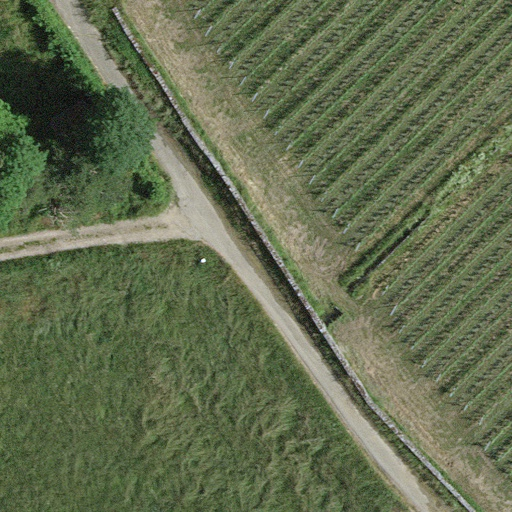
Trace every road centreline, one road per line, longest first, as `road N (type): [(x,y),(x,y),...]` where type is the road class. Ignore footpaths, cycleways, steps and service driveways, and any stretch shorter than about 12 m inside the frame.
road 1 (track): [(87,0),(318,362),(451,511)]
road 2 (track): [(0,253),(222,207)]
